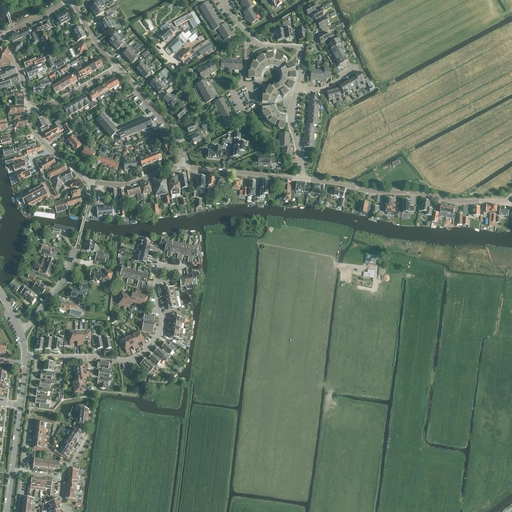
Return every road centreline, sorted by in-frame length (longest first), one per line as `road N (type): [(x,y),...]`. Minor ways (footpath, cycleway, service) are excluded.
road 1 (tertiary): [(511,195),(463,201),(303,179)]
road 2 (residential): [(89,356),(123,360),(149,348),(161,325),(156,279)]
road 3 (tertiary): [(186,167),(170,128),(118,67)]
